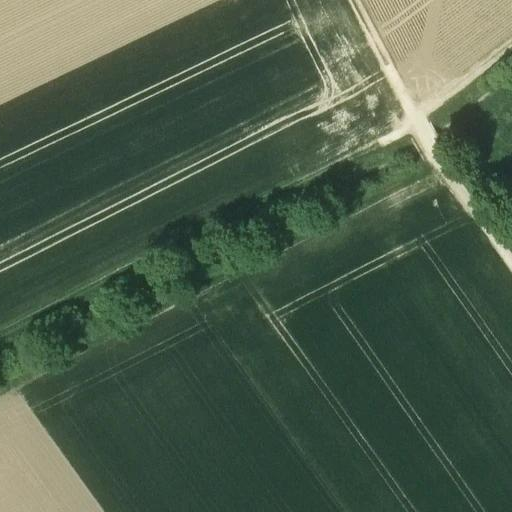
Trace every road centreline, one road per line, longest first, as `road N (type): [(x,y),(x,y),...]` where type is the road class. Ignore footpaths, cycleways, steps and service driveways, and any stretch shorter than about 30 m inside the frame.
road 1 (track): [(0,341),(392,141),(412,121),(350,0)]
road 2 (track): [(443,172),(0,388)]
road 3 (track): [(511,271),(412,121),(511,45)]
